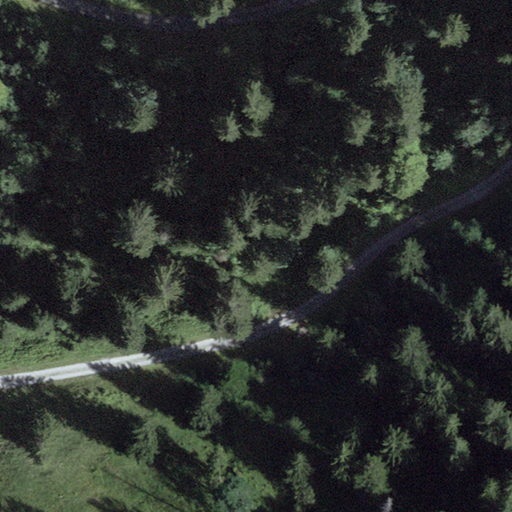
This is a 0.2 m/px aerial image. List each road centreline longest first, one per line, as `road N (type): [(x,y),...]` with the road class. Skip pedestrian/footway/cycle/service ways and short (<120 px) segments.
road 1 (track): [(511,150),(316,342),(0,384)]
road 2 (track): [(287,0),(141,54),(35,0)]
